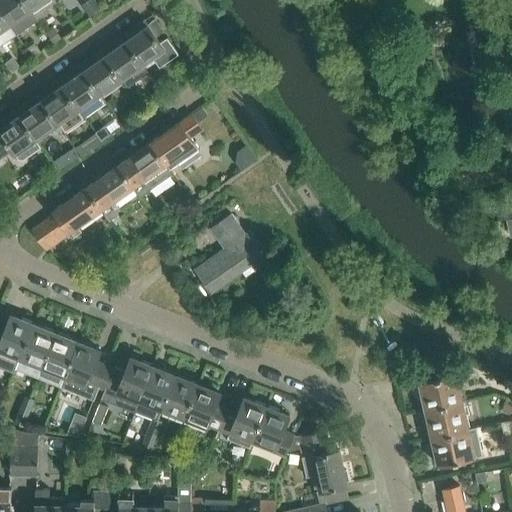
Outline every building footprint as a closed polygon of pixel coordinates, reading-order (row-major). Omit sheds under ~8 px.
[(0,0),(0,11),(9,25),(16,34),(37,19),(23,0),(0,0)] [(56,1),(55,0),(23,0),(37,19),(45,14),(49,6),(56,1)] [(0,45),(16,34),(9,25),(0,11),(0,45)] [(126,38),(126,39),(144,64),(145,63),(147,65),(156,59),(160,65),(172,57),(179,53),(168,36),(160,41),(144,18),(136,25),(139,30),(126,38)] [(105,53),(105,54),(122,79),(127,86),(149,71),(144,64),(126,39),(126,38),(123,34),(114,40),(118,45),(105,53)] [(511,37),(493,37),(493,60),(511,61),(511,37)] [(84,68),(83,69),(101,94),(122,79),(105,54),(105,53),(102,48),(101,49),(93,55),(96,59),(84,68)] [(62,83),(62,84),(85,117),(86,116),(85,115),(106,101),(101,94),(83,69),(84,68),(80,63),(80,64),(72,69),(75,74),(62,83)] [(41,98),(58,124),(61,122),(66,129),(85,117),(62,84),(62,83),(59,78),(59,79),(50,84),(54,89),(41,98)] [(20,113),(19,113),(37,139),(58,124),(41,98),(38,93),(37,94),(29,99),(32,104),(20,113)] [(203,128),(199,122),(208,116),(202,106),(151,142),(166,164),(168,163),(171,167),(200,147),(193,135),(203,128)] [(0,154),(1,156),(12,149),(14,153),(15,152),(19,157),(23,158),(41,145),(37,139),(19,113),(20,113),(16,108),(16,109),(8,114),(11,119),(0,126),(0,154)] [(172,173),(166,164),(151,142),(118,164),(134,187),(140,196),(172,173)] [(74,147),(55,160),(61,168),(79,155),(74,147)] [(111,202),(134,187),(118,164),(86,186),(102,209),(103,208),(106,212),(114,207),(111,202)] [(79,225),(102,209),(86,186),(53,209),(55,212),(43,221),(58,241),(70,233),(73,236),(82,229),(79,225)] [(226,248),(196,269),(211,291),(242,269),(247,277),(270,259),(266,253),(266,252),(263,247),(262,248),(249,230),(245,233),(231,214),(210,228),(226,248)] [(58,241),(43,221),(32,230),(47,249),(58,241)] [(0,331),(0,365),(13,371),(15,367),(34,323),(11,314),(3,333),(0,331)] [(38,376),(56,332),(34,323),(15,367),(38,376)] [(60,385),(78,341),(56,332),(38,376),(60,385)] [(93,399),(107,364),(97,360),(100,350),(78,341),(60,385),(93,399)] [(140,398),(153,365),(130,356),(124,371),(110,365),(102,388),(103,388),(99,397),(136,411),(140,398)] [(162,407),(175,374),(153,365),(140,398),(162,407)] [(457,372),(420,380),(426,408),(463,400),(457,372)] [(185,416),(198,383),(175,374),(162,407),(185,416)] [(218,429),(227,406),(217,402),(221,392),(198,383),(185,416),(218,429)] [(25,394),(20,407),(30,411),(35,398),(25,394)] [(227,406),(218,429),(229,433),(227,438),(250,447),(253,440),(266,405),(243,396),(237,411),(227,406)] [(511,411),(511,398),(508,397),(503,408),(511,411)] [(469,427),(463,400),(426,408),(432,436),(469,427)] [(289,414),(266,405),(253,440),(275,449),(274,451),(285,456),(288,449),(294,434),(283,430),(289,414)] [(26,425),(30,411),(20,407),(15,421),(26,425)] [(154,417),(148,432),(158,435),(164,420),(154,417)] [(469,427),(432,436),(438,464),(475,455),(482,454),(475,426),(469,427)] [(27,451),(27,431),(14,428),(14,440),(12,440),(11,474),(24,474),(25,451),(27,451)] [(38,474),(38,434),(38,433),(27,431),(27,451),(25,451),(24,474),(38,474)] [(152,450),(158,435),(148,432),(142,447),(152,450)] [(303,436),(294,434),(288,449),(304,446),(306,455),(302,456),(307,476),(316,474),(319,490),(346,485),(346,481),(349,480),(347,470),(343,471),(339,449),(326,451),(323,432),(302,436),(303,436)] [(185,463),(187,453),(171,450),(169,460),(185,463)] [(485,471),(475,473),(477,483),(487,481),(485,471)] [(149,503),(148,511),(191,511),(192,498),(192,496),(192,482),(179,482),(179,495),(165,494),(165,504),(149,503)] [(0,511),(12,511),(13,484),(0,483),(0,511)] [(461,483),(444,487),(449,511),(466,511),(465,503),(461,484),(461,483)] [(64,511),(65,497),(51,496),(51,487),(37,487),(35,511),(64,511)] [(106,511),(107,490),(95,490),(95,497),(65,497),(64,511),(106,511)] [(148,511),(149,503),(140,502),(135,502),(136,496),(134,496),(134,491),(107,490),(106,511),(148,511)] [(192,498),(191,511),(233,511),(233,510),(233,499),(192,498)] [(275,511),(276,499),(261,498),(261,506),(250,506),(249,510),(233,510),(233,511),(275,511)] [(320,511),(318,503),(276,511),(361,511),(356,511),(320,511)]
